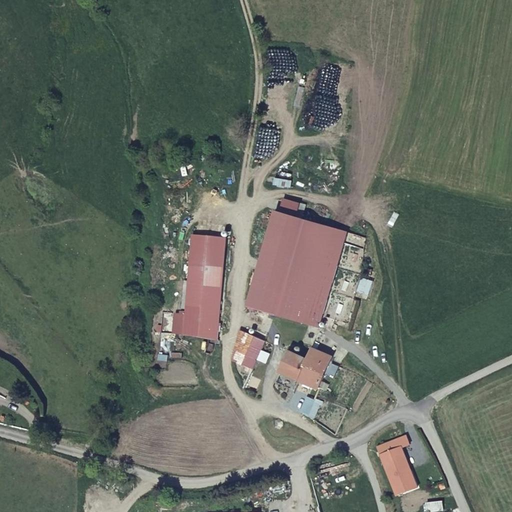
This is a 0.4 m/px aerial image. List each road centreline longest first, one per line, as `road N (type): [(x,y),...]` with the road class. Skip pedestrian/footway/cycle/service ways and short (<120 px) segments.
road 1 (unclassified): [(0,434),(169,486),(218,484),(343,446)]
road 2 (unclassified): [(343,446),(229,389)]
